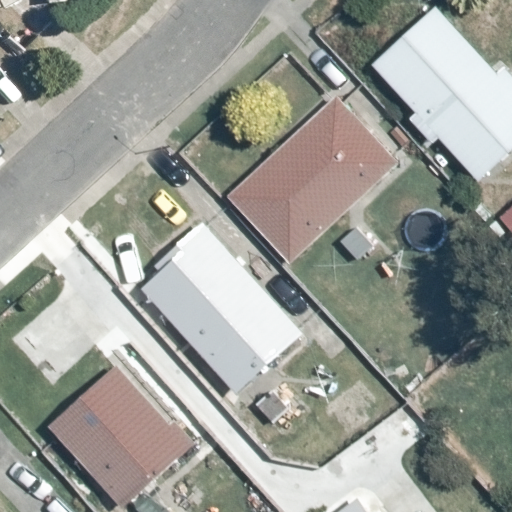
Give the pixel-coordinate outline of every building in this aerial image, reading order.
[(374,69),(416,110),(408,117),(437,145),(444,137),(486,179),(511,152),(511,69),(441,1),(374,69)] [(295,261),(327,231),(357,263),(381,240),(352,208),(402,161),(339,93),(231,193),(295,261)] [(511,206),(496,221),(511,237),(511,206)] [(141,281),(241,392),(271,426),(298,403),(267,369),(307,334),(207,222),(141,281)] [(193,444),(120,366),(55,427),(128,505),(193,444)]
